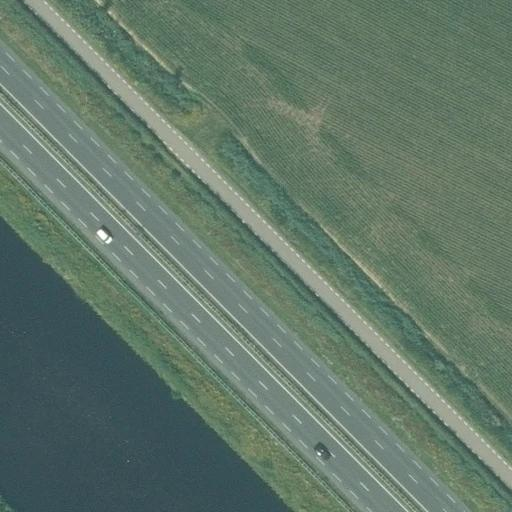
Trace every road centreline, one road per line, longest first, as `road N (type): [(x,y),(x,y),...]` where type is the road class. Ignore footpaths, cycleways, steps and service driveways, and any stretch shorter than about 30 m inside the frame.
road 1 (unclassified): [(511,477),(36,0)]
road 2 (trunk): [(448,511),(0,61)]
road 3 (trunk): [(0,122),(385,511)]
